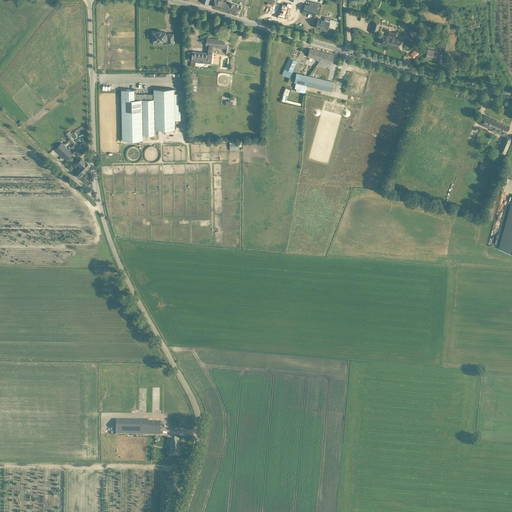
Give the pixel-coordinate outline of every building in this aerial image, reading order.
[(220,0),(214,0),(214,1),(212,6),(223,9),(225,3),(226,2),(220,0)] [(248,6),(260,10),(263,0),(256,0),(256,2),(250,0),(248,6)] [(305,4),(303,10),(315,14),(317,7),(318,3),(310,1),(309,5),(305,4)] [(225,3),(223,9),(236,13),(238,7),(233,6),(234,4),(230,2),(229,4),(225,3)] [(282,4),(279,16),(286,18),(289,7),(290,7),(291,4),(287,3),(286,5),(282,4)] [(329,22),(324,20),(318,19),(315,27),(327,30),(328,26),(335,28),(337,21),(330,19),(329,22)] [(378,21),(378,20),(374,19),(371,31),(377,33),(380,22),(378,21)] [(412,29),(408,32),(412,39),(416,37),(419,37),(419,31),(416,31),(416,32),(414,32),(413,31),(412,29)] [(157,40),(157,41),(162,41),(162,40),(166,40),(167,40),(167,44),(174,44),(173,34),(167,34),(165,35),(165,32),(161,32),(161,31),(157,31),(157,32),(153,32),(153,34),(152,34),(152,38),(153,38),(153,40),(157,40)] [(381,41),(380,43),(393,47),(401,49),(401,48),(403,40),(395,38),(383,35),(381,41)] [(227,45),(226,44),(225,46),(224,45),(225,40),(207,38),(206,46),(208,46),(207,53),(192,51),(192,52),(191,52),(188,51),(187,59),(191,60),(191,61),(191,60),(211,62),(213,47),(224,48),(225,48),(225,52),(226,52),(225,53),(227,54),(227,52),(228,52),(228,46),(227,46),(227,45)] [(410,54),(413,57),(422,49),(419,46),(410,54)] [(317,60),(319,61),(322,52),(309,49),(308,56),(317,58),(317,60)] [(440,52),(427,49),(425,57),(431,59),(431,57),(438,59),(440,52)] [(319,61),(321,62),(322,60),(332,63),(334,55),(322,52),(319,61)] [(290,57),(285,68),(292,71),(297,60),(290,57)] [(292,71),(285,68),(282,74),(289,77),(292,71)] [(307,85),(309,76),(296,73),(294,82),(296,82),(307,85)] [(334,82),(309,76),(307,85),(332,91),(334,82)] [(296,82),(295,88),(296,88),(296,91),(305,93),(306,90),(306,87),(307,85),(296,82)] [(334,87),(332,96),(338,97),(340,88),(334,87)] [(126,89),(121,89),(122,140),(143,140),(142,135),(155,134),(155,129),(172,129),(175,129),(174,88),(154,89),(154,90),(154,93),(154,94),(134,95),(134,90),(136,90),(136,89),(126,89)] [(286,88),(283,101),(301,105),(302,103),(289,99),(291,89),(286,88)] [(470,133),(474,122),(428,104),(424,115),(470,133)] [(493,128),(506,134),(510,125),(485,115),(481,124),(493,129),(493,128)] [(461,156),(468,138),(420,120),(415,132),(447,144),(445,150),(461,156)] [(509,143),(503,140),(499,152),(505,154),(509,143)] [(73,153),(62,143),(55,149),(66,160),(73,153)] [(79,177),(90,165),(86,161),(85,161),(82,158),(78,161),(77,163),(81,166),(74,173),(79,177)] [(511,197),(499,249),(511,252),(511,197)] [(148,420),(116,420),(116,434),(160,435),(161,422),(148,422),(148,420)] [(170,439),(170,447),(171,447),(171,455),(179,455),(179,449),(179,439),(170,439)]
